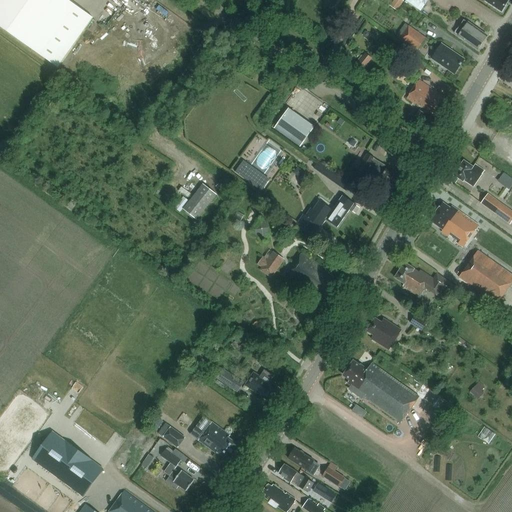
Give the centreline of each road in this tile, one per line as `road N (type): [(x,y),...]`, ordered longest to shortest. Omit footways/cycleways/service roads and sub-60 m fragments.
road 1 (secondary): [(223,511),(327,351),(437,154)]
road 2 (unclassified): [(437,154),(204,0)]
road 3 (track): [(223,13),(152,122),(194,171)]
road 4 (secondary): [(437,154),(511,26)]
